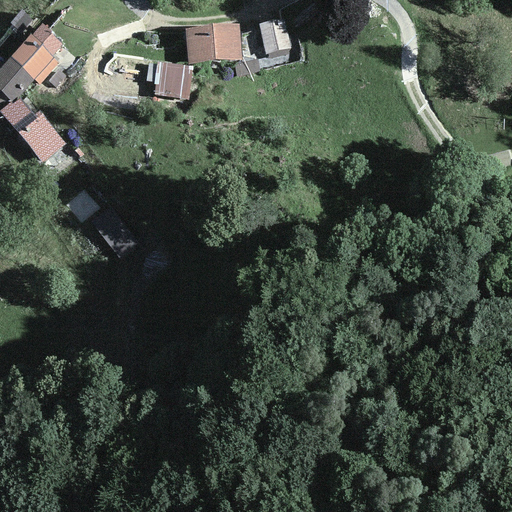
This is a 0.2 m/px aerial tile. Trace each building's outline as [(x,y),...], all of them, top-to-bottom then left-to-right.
[(282,21),(259,27),(262,39),(266,53),(266,54),(290,48),(282,21)] [(39,86),(60,64),(51,57),(62,45),(42,26),(31,37),(10,59),(33,80),(39,86)] [(239,26),(185,31),(188,65),(242,60),(239,26)] [(266,53),(262,39),(246,42),(251,56),(266,53)] [(33,80),(10,59),(0,69),(0,94),(10,104),(11,103),(33,80)] [(146,81),(148,65),(114,61),(112,76),(146,81)] [(153,75),(152,103),(193,104),(194,76),(153,75)] [(0,112),(0,113),(41,162),(53,152),(47,144),(57,136),(40,116),(36,119),(20,100),(13,105),(11,103),(10,104),(0,112)] [(129,235),(111,212),(93,226),(111,249),(129,235)]
